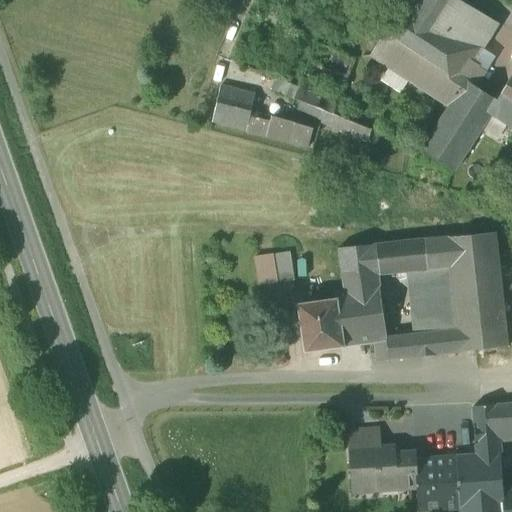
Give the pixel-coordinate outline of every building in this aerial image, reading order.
[(410,83),(449,108),(466,82),(463,80),(497,24),(466,6),(457,0),(406,0),(370,57),(389,69),(409,82),(410,83)] [(294,100),(329,114),(331,115),(339,97),(354,59),(317,44),(298,88),(294,100)] [(409,82),(389,69),(380,83),(400,95),(409,82)] [(511,78),(496,102),(489,114),(490,115),(511,129),(511,78)] [(271,90),(294,100),(298,88),(275,79),(271,90)] [(496,102),(466,82),(449,108),(433,133),(422,151),(421,152),(453,172),(490,115),(489,114),(496,102)] [(246,129),(247,130),(251,112),(255,95),(220,87),(212,121),(246,129)] [(246,132),(266,136),(270,122),(258,118),(259,114),(251,112),(247,130),(246,129),(246,132)] [(352,124),(331,115),(329,114),(325,125),(348,135),(352,124)] [(271,117),(270,122),(266,136),(307,148),(313,129),(271,117)] [(495,234),(447,238),(450,268),(457,331),(459,353),(507,347),(495,234)] [(447,238),(427,240),(430,270),(450,268),(447,238)] [(411,272),(430,270),(427,240),(338,249),(344,291),(380,286),(378,275),(411,272)] [(290,254),(274,256),(254,259),(258,287),(278,284),(294,282),(290,254)] [(430,270),(411,272),(417,335),(457,331),(450,268),(430,270)] [(387,338),(380,286),(344,291),(335,293),(336,300),(337,300),(344,348),(375,343),(386,341),(387,341),(387,338)] [(298,306),(305,353),(344,348),(337,300),(336,300),(298,306)] [(457,331),(417,335),(418,357),(434,355),(459,353),(457,331)] [(389,360),(418,357),(417,335),(387,338),(387,341),(386,341),(389,360)] [(377,361),(389,360),(386,341),(375,343),(377,361)] [(498,426),(511,424),(511,404),(496,405),(498,426)] [(473,408),(474,426),(498,426),(496,405),(473,408)] [(474,426),(475,444),(500,442),(498,426),(474,426)] [(357,448),(357,450),(379,449),(378,433),(350,435),(350,449),(357,448)] [(503,492),(500,442),(475,444),(476,455),(456,457),(460,510),(460,511),(504,511),(505,509),(503,492)] [(417,488),(415,459),(395,460),(394,455),(394,448),(379,449),(357,450),(360,492),(417,488)] [(456,457),(415,459),(417,488),(418,511),(435,511),(460,510),(456,457)] [(511,491),(503,492),(505,509),(511,508),(511,491)]
